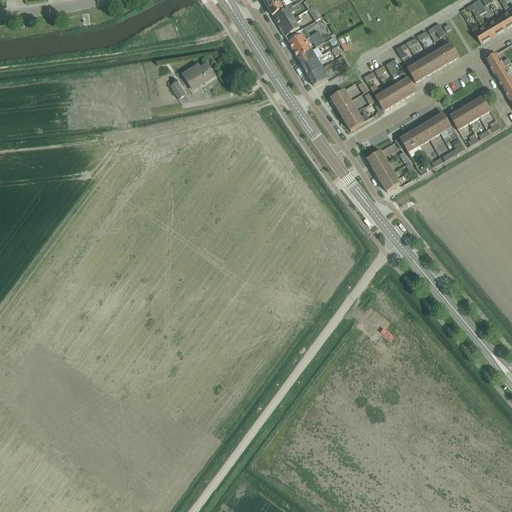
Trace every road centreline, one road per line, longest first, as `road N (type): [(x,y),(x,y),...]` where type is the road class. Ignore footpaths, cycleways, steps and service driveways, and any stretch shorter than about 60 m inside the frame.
road 1 (unclassified): [(207,489),(386,253)]
road 2 (track): [(284,92),(249,108),(117,137),(0,147)]
road 3 (track): [(0,70),(203,43),(229,29)]
road 4 (tertiary): [(235,423),(336,297),(386,253)]
road 5 (residential): [(343,148),(258,15),(238,22)]
road 6 (residential): [(169,467),(35,370)]
road 7 (residential): [(18,392),(152,484)]
road 8 (tertiary): [(330,156),(238,22)]
road 9 (residential): [(343,148),(425,100),(432,85),(473,60)]
road 10 (tertiary): [(487,350),(397,241)]
